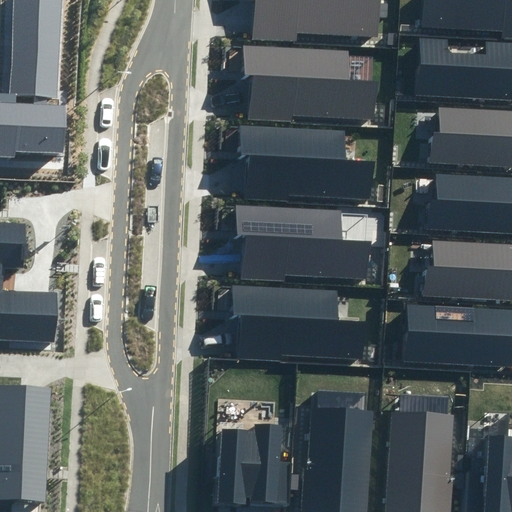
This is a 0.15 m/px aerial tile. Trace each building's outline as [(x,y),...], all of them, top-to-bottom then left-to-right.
[(61,0),(14,0),(12,94),(0,93),(0,157),(16,158),(16,153),(65,154),(67,106),(47,105),(47,96),(58,96),(61,0)] [(298,32),(377,37),(379,0),(255,0),(253,39),(297,41),(298,32)] [(503,30),(503,39),(511,39),(511,0),(425,0),(424,26),(503,30)] [(421,38),(418,96),(511,100),(511,42),(486,41),(485,56),(445,54),(446,39),(421,38)] [(292,114),(374,120),(377,82),(349,80),(351,52),(245,45),(243,75),(255,76),(252,119),(292,122),(292,114)] [(433,133),(431,163),(511,165),(511,111),(441,109),(440,134),(433,133)] [(288,193),(372,197),(374,161),(346,160),(347,135),(241,130),(240,154),(251,154),(249,199),(288,201),(288,193)] [(428,200),(427,230),(511,232),(511,178),(436,175),(435,201),(428,200)] [(287,274),(367,279),(369,242),(340,240),(341,211),(238,206),(237,235),(245,236),(242,280),(287,282),(287,274)] [(24,223),(0,222),(0,339),(54,342),(57,292),(38,291),(2,290),(3,268),(22,269),(24,223)] [(424,266),(423,296),(511,299),(511,244),(435,241),(434,266),(424,266)] [(281,353),(363,357),(364,321),(337,320),(338,290),(233,286),(232,316),(241,317),(240,359),(281,360),(281,353)] [(511,310),(404,306),(402,361),(511,364),(511,310)] [(44,511),(50,392),(0,388),(0,511),(10,511),(44,511)] [(366,511),(373,410),(313,406),(306,511),(314,511),(366,511)] [(452,511),(454,477),(449,477),(453,415),(392,412),(386,511),(452,511)] [(249,500),(289,503),(292,462),(278,461),(281,422),(255,420),(255,432),(220,430),(214,505),(243,507),(244,496),(250,496),(249,500)] [(468,471),(466,511),(511,511),(511,510),(511,436),(488,436),(487,472),(468,471)]
